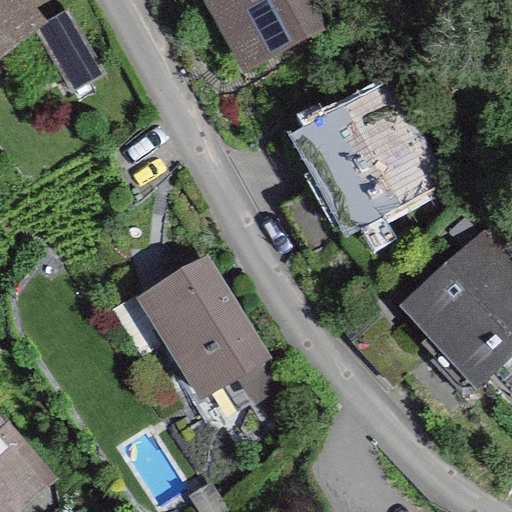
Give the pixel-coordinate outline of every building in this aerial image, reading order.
[(105,75),(67,10),(43,24),(22,0),(0,0),(0,63),(33,35),(68,96),(105,75)] [(350,18),(340,0),(176,0),(190,25),(203,17),(239,81),(350,18)] [(335,239),(331,234),(341,228),(349,240),(452,174),(392,80),(288,145),(309,177),(299,183),(305,193),(280,210),(309,255),(335,239)] [(500,372),(511,384),(511,263),(482,232),(395,315),(425,346),(420,351),(463,397),(474,397),(500,372)] [(287,387),(205,258),(130,306),(195,408),(232,385),(248,411),(287,387)] [(0,511),(19,511),(56,480),(0,416),(0,511)] [(229,511),(230,511),(210,483),(186,500),(193,511),(229,511)]
